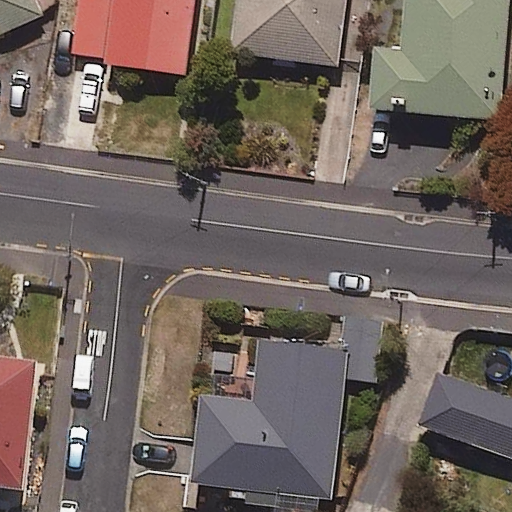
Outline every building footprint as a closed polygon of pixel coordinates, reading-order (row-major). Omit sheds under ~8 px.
[(0,0),(0,38),(52,15),(44,0),(0,0)] [(200,0),(117,0),(109,65),(190,75),(200,0)] [(350,0),(243,0),(236,52),(341,66),(350,0)] [(511,0),(412,0),(408,45),(381,43),(375,110),(506,121),(511,48),(511,0)] [(336,496),(352,350),(265,340),(259,399),(209,393),(199,481),(336,496)] [(0,360),(0,487),(20,490),(36,365),(0,360)] [(511,393),(446,369),(425,424),(511,455),(511,393)]
